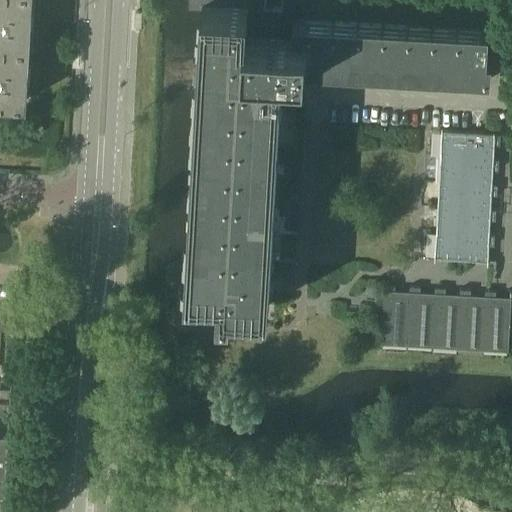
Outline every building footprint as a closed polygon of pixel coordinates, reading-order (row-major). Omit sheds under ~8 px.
[(0,0),(0,40),(30,42),(32,0),(0,0)] [(305,65),(305,68),(306,68),(480,78),(491,78),(493,58),(488,58),(489,30),(482,29),(311,19),(295,19),(296,0),(282,0),(282,6),(274,6),(266,5),(266,0),(192,0),(193,2),(203,3),(202,7),(199,61),(188,256),(188,260),(186,288),(208,289),(219,290),(219,298),(218,308),(232,309),(232,303),(242,304),(269,306),(282,92),(283,64),(287,64),(288,64),(305,65)] [(30,42),(0,40),(0,97),(27,99),(30,42)] [(442,129),(441,155),(489,157),(490,143),(500,144),(501,133),(442,129)] [(441,155),(440,180),(488,182),(489,168),(499,169),(500,158),(489,157),(441,155)] [(440,180),(438,205),(486,208),(487,193),(497,194),(498,183),(488,182),(440,180)] [(438,205),(437,230),(485,233),(486,219),(496,219),(497,208),(486,208),(438,205)] [(485,233),(437,230),(435,256),(484,259),(484,244),(495,244),(495,233),(485,233)] [(382,342),(407,343),(410,295),(395,294),(396,284),(385,283),(384,304),(382,342)] [(407,343),(432,345),(435,296),(420,296),(421,285),(410,285),(410,295),(407,343)] [(432,345),(457,346),(460,298),(446,297),(446,287),(435,286),(435,296),(432,345)] [(457,346),(482,347),(485,299),(471,298),(471,288),(460,288),(460,298),(457,346)] [(485,299),(482,347),(509,349),(511,301),(496,300),(497,290),(486,289),(485,299)] [(0,360),(13,362),(17,303),(0,301),(0,360)] [(0,388),(0,393),(0,395),(10,396),(10,388),(0,388)] [(0,401),(0,409),(9,410),(9,402),(0,401)] [(0,495),(5,496),(9,437),(0,436),(0,495)]
